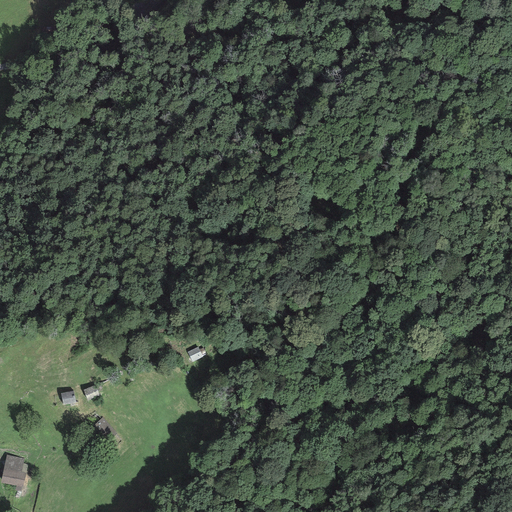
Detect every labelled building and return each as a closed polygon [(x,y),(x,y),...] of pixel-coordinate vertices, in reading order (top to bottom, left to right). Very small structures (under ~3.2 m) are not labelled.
[(198,347),(188,352),(192,361),(202,357),(198,347)] [(97,384),(83,388),(88,404),(102,399),(97,384)] [(75,390),(59,392),(61,409),(77,406),(75,390)] [(119,432),(102,415),(88,429),(104,446),(119,432)] [(29,461),(5,458),(2,480),(27,483),(29,461)]
